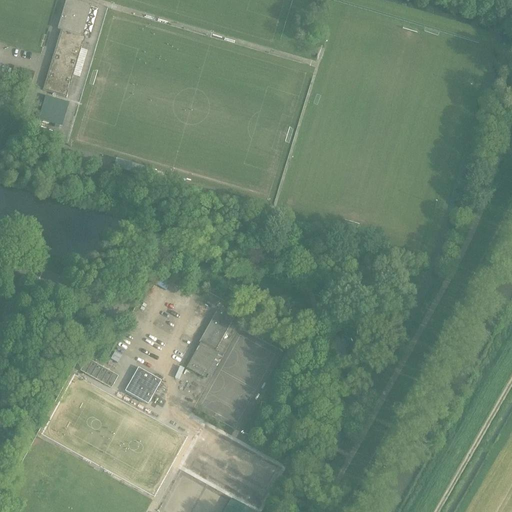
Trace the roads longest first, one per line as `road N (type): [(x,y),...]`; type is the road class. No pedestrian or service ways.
road 1 (track): [(436,511),(511,376)]
road 2 (unclassified): [(22,270),(146,327)]
